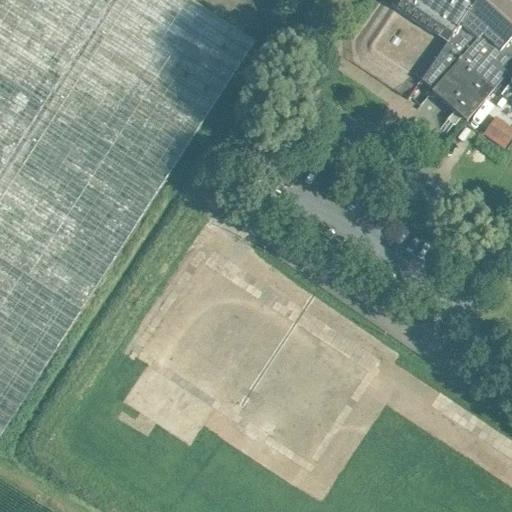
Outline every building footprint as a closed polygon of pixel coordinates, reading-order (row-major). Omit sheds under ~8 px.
[(188,0),(0,0),(0,260),(81,312),(255,43),(188,0)] [(395,0),(391,7),(447,44),(473,9),(472,8),(479,0),(395,0)] [(511,10),(500,0),(479,0),(472,8),(473,9),(447,44),(422,81),(433,91),(432,92),(466,123),(500,84),(499,84),(506,76),(500,70),(511,56),(511,10)] [(511,125),(511,98),(499,116),(511,125)] [(482,136),(503,152),(511,139),(511,130),(495,118),(488,128),(482,136)] [(240,230),(253,211),(245,205),(235,199),(219,188),(206,208),(208,209),(222,219),(221,219),(232,226),(232,225),(240,231),(240,230)] [(0,260),(0,437),(81,312),(0,260)]
